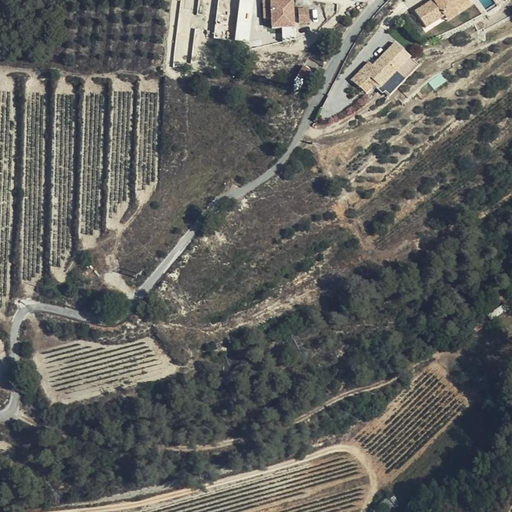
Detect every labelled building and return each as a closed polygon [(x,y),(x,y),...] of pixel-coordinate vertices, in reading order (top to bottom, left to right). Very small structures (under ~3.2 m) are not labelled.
[(294,0),(273,0),(264,0),(264,10),(272,10),(272,17),(272,28),(295,27),(295,23),(294,9),(294,0)] [(430,0),(415,9),(426,26),(446,15),(470,0),(469,0),(430,0)] [(470,0),(446,15),(449,21),(474,6),(470,0)] [(309,9),(299,9),(299,23),(309,23),(309,9)] [(511,16),(494,24),(501,39),(511,33),(511,16)] [(370,62),(352,80),(368,96),(377,87),(379,89),(411,57),(396,43),(373,66),(370,62)] [(295,82),(307,89),(316,72),(304,65),(295,82)]
